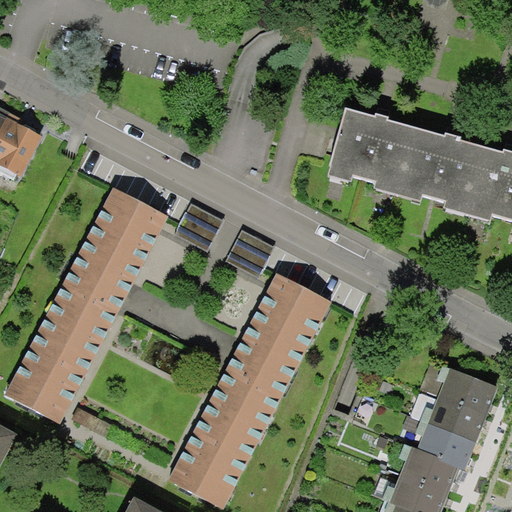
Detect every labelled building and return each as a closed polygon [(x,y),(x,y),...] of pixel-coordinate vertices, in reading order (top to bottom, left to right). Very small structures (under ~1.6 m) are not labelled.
[(0,127),(9,111),(0,106),(0,127)] [(381,119),(345,109),(328,169),(511,219),(511,154),(510,154),(452,138),(381,119)] [(9,111),(0,127),(0,164),(21,175),(42,134),(17,121),(20,117),(9,111)] [(2,402),(55,430),(164,221),(111,193),(2,402)] [(223,224),(189,208),(175,237),(208,254),(223,224)] [(273,252),(240,236),(226,266),(258,282),(273,252)] [(168,483),(222,510),(327,304),(273,277),(168,483)] [(497,389),(453,370),(420,448),(414,446),(390,502),(397,505),(393,511),(438,511),(442,505),(452,482),(458,467),(463,468),(469,455),(480,429),(491,401),(497,389)] [(0,453),(9,438),(0,432),(0,453)]
